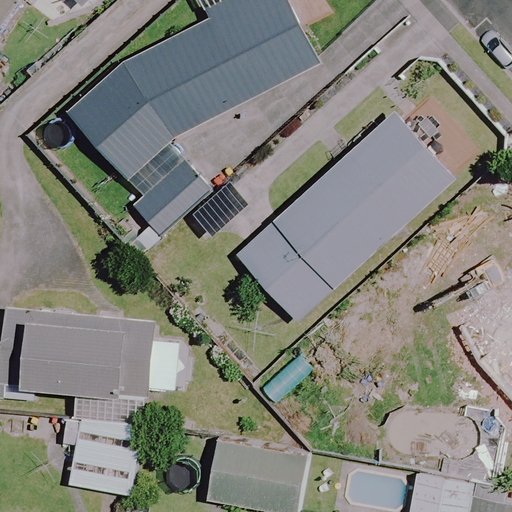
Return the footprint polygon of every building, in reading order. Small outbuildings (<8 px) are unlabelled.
[(0,0),(0,24),(16,3),(11,0),(0,0)] [(172,141),(319,62),(286,0),(217,0),(201,9),(206,19),(117,66),(60,110),(137,193),(124,203),(160,242),(207,202),(172,141)] [(452,181),(391,113),(235,254),(296,322),(452,181)] [(511,282),(459,327),(511,388),(511,282)] [(134,493),(140,418),(141,391),(174,393),(178,342),(149,340),(150,332),(23,323),(22,344),(0,342),(0,398),(24,400),(25,389),(68,392),(67,413),(62,488),(134,493)] [(295,511),(304,453),(214,440),(205,500),(281,511),(295,511)] [(466,511),(472,486),(414,474),(406,511),(466,511)] [(511,511),(511,493),(472,486),(466,511),(511,511)]
